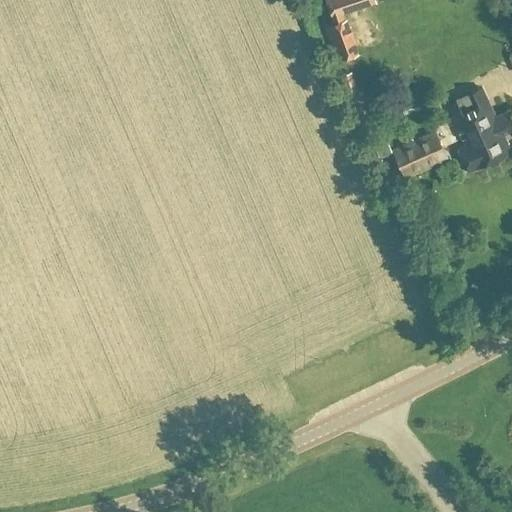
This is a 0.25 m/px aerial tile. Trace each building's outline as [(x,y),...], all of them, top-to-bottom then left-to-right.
[(341,6),(359,0),(328,0),(331,9),(341,6)] [(450,29),(467,22),(460,2),(443,8),(450,29)] [(341,6),(331,9),(335,21),(323,25),(335,59),(356,52),(341,6)] [(402,25),(416,19),(411,6),(397,11),(402,25)] [(444,46),(448,60),(487,49),(483,35),(444,46)] [(350,72),(342,75),(356,115),(364,112),(350,72)] [(475,167),(511,152),(503,135),(510,132),(510,133),(511,132),(511,114),(503,118),(505,121),(499,124),(489,100),(453,115),(466,145),(457,148),(466,170),(475,167)] [(394,149),(406,177),(450,158),(437,130),(394,149)]
